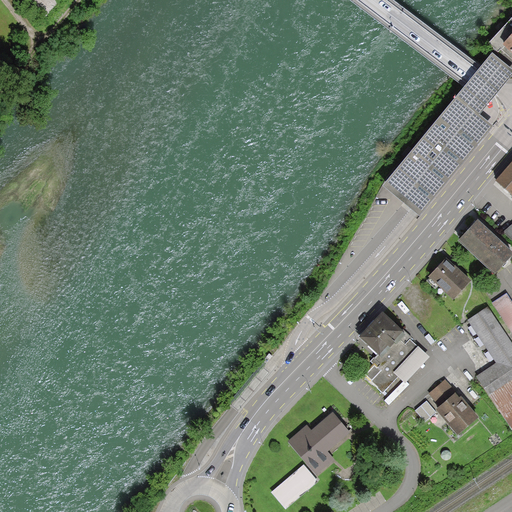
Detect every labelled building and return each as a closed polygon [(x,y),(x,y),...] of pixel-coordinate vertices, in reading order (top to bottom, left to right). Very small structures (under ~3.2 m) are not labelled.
[(26,0),(43,14),(54,0),(26,0)] [(511,17),(489,45),(499,53),(502,50),(511,57),(511,17)] [(511,74),(511,69),(493,54),(480,70),(475,75),(457,97),(478,115),(493,96),(497,92),(508,78),(511,74)] [(405,201),(478,115),(457,97),(384,184),(405,201)] [(493,126),(478,115),(405,201),(420,213),(493,126)] [(511,164),(494,186),(511,200),(511,164)] [(511,255),(511,251),(478,221),(460,240),(497,273),(511,255)] [(472,280),(446,257),(430,276),(455,299),(472,280)] [(511,302),(506,294),(492,303),(511,333),(511,302)] [(511,345),(488,311),(469,324),(498,366),(477,381),(511,430),(511,345)] [(429,357),(386,314),(361,340),(377,356),(363,370),(384,390),(398,375),(405,382),(429,357)] [(474,423),(442,384),(424,399),(455,438),(474,423)] [(433,416),(424,406),(413,415),(421,426),(433,416)] [(304,431),(287,446),(304,464),(314,476),(329,463),(325,458),(350,436),(331,415),(308,436),(304,431)] [(314,476),(304,464),(271,494),(285,508),(317,479),(314,476)]
